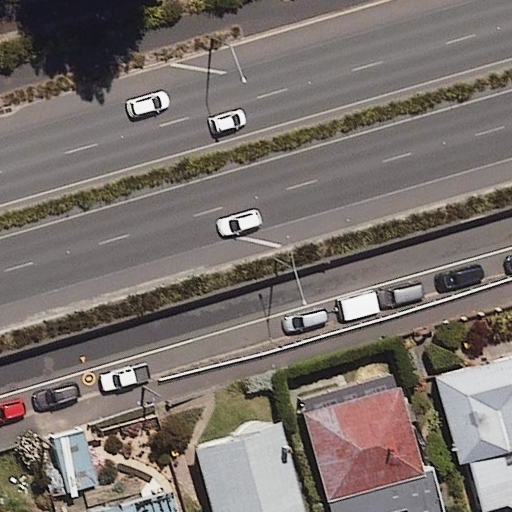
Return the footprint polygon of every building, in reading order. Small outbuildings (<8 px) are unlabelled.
[(511,346),(429,372),(456,459),(463,457),(480,511),(511,502),(511,346)] [(413,462),(385,363),(292,390),(326,511),(379,511),(389,509),(389,511),(437,511),(423,459),(413,462)] [(298,511),(269,415),(187,440),(208,511),(298,511)] [(94,480),(79,428),(47,438),(63,489),(94,480)] [(170,511),(159,478),(66,508),(67,511),(170,511)] [(38,511),(36,503),(3,511),(38,511)]
